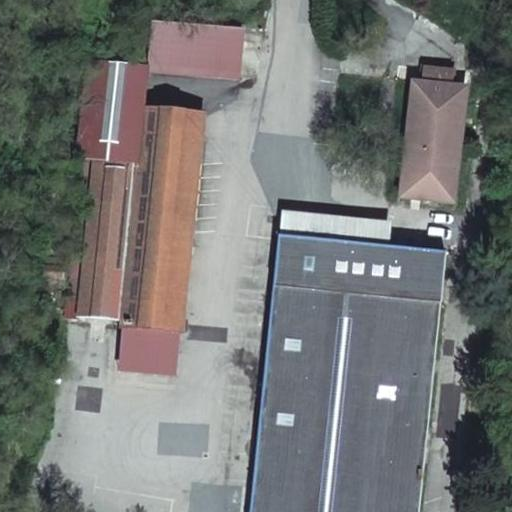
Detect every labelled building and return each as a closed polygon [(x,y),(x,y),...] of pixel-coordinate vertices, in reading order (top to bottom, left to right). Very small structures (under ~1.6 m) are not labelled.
[(179,333),(201,116),(139,110),(145,67),(89,62),(78,160),(83,160),(72,267),(71,280),(68,316),(119,321),(118,327),(179,333)] [(422,84),(412,84),(400,198),(454,204),(466,90),(449,87),(450,73),(423,70),(422,84)] [(277,238),(249,511),(255,511),(283,242),(445,258),(445,255),(277,238)] [(419,511),(445,258),(283,242),(255,511),(419,511)] [(64,261),(33,258),(30,282),(62,285),(63,279),(71,280),(72,267),(64,267),(64,261)]
